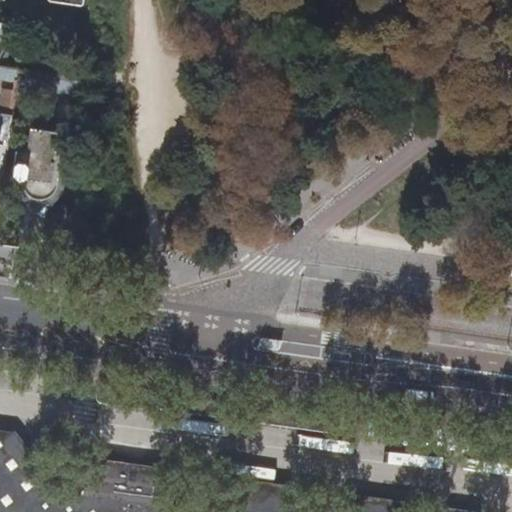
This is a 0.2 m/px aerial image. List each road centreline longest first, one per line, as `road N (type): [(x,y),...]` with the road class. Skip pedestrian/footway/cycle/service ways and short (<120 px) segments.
road 1 (residential): [(364,0),(491,42),(500,76),(293,249),(194,350)]
road 2 (primary): [(511,403),(194,350)]
road 3 (primary): [(194,350),(158,330),(0,298)]
road 4 (primary): [(0,343),(158,358),(194,350)]
